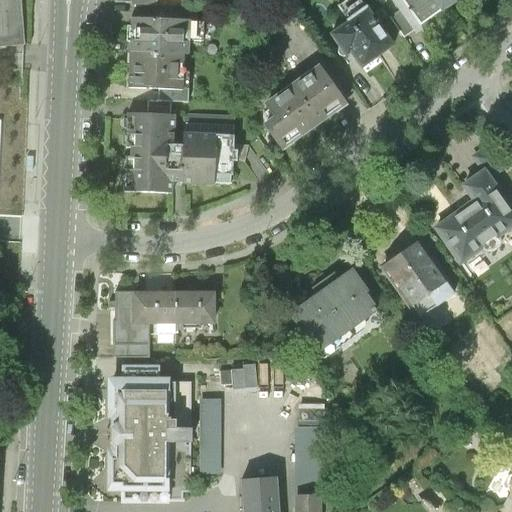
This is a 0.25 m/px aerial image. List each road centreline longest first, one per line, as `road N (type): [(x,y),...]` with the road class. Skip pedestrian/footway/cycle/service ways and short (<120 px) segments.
road 1 (residential): [(56,241),(179,242),(246,228),(307,196),(478,71)]
road 2 (primary): [(40,511),(56,241)]
road 3 (primary): [(56,241),(66,0)]
